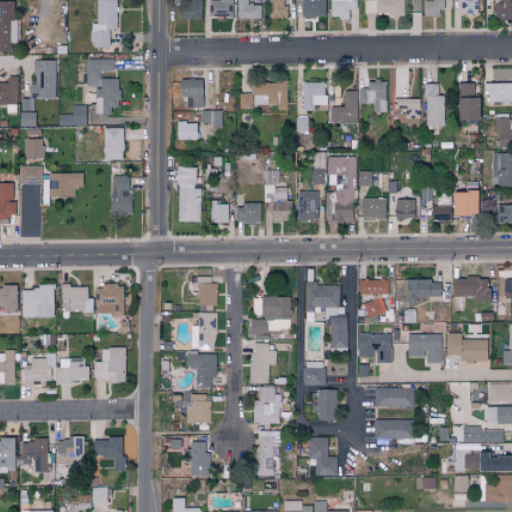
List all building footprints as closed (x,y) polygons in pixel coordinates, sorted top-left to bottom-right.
[(0,0),(0,50),(15,51),(16,1),(0,0)] [(108,47),(108,29),(115,29),(115,0),(95,0),(95,24),(91,24),(91,47),(108,47)] [(200,0),(179,0),(179,18),(200,19),(200,0)] [(208,0),(208,16),(232,16),(231,0),(208,0)] [(247,4),(247,0),(236,0),(236,18),(259,19),(259,4),(247,4)] [(267,0),(268,17),(285,17),(284,0),(267,0)] [(301,0),(301,17),(323,17),(323,0),(301,0)] [(329,0),(329,17),(348,18),(348,8),(355,9),(355,0),(329,0)] [(402,0),(363,0),(363,14),(402,15),(402,0)] [(421,0),(422,16),(441,15),(440,0),(421,0)] [(476,0),(460,0),(461,14),(477,13),(476,0)] [(511,0),(493,0),(493,19),(511,19),(511,0)] [(94,113),(110,114),(110,107),(118,107),(118,79),(99,78),(100,71),(112,71),(113,59),(85,59),(85,86),(94,86),(94,113)] [(54,98),(54,60),(33,60),(33,84),(29,84),(29,98),(54,98)] [(16,76),(6,77),(6,82),(0,82),(0,104),(17,104),(16,76)] [(191,97),(191,109),(202,109),(202,79),(177,79),(176,97),(191,97)] [(384,80),(365,81),(365,88),(357,88),(358,103),(372,103),(372,112),(385,112),(384,80)] [(284,81),(252,82),(252,110),(285,109),(284,81)] [(324,105),(324,82),(301,82),(301,110),(311,110),(311,105),(324,105)] [(485,103),(511,101),(511,82),(485,83),(485,103)] [(424,126),(443,126),(443,95),(437,95),(437,83),(424,84),(424,126)] [(457,120),(477,120),(476,96),(473,96),(473,83),(456,83),(457,120)] [(329,107),(329,122),(356,122),(357,91),(343,90),(342,107),(329,107)] [(251,109),(250,93),(239,93),(239,109),(251,109)] [(400,126),(419,125),(418,98),(392,99),(392,110),(399,109),(400,126)] [(85,106),(71,105),(71,116),(65,116),(65,125),(84,126),(85,106)] [(220,110),(201,110),(201,125),(220,125),(220,110)] [(511,147),(511,129),(509,129),(508,118),(495,118),(495,148),(511,147)] [(175,122),(176,139),(196,138),(195,121),(175,122)] [(122,160),(123,128),(103,127),(102,159),(122,160)] [(41,138),(23,139),(23,158),(41,158),(41,138)] [(492,186),(511,186),(511,152),(492,152),(492,186)] [(353,157),(327,156),(327,186),(334,186),(334,221),(353,221),(353,157)] [(178,221),(200,222),(201,189),(195,189),(195,167),(175,167),(174,184),(179,184),(178,221)] [(264,200),(271,200),(271,221),(289,221),(289,201),(286,201),(286,186),(280,186),(280,170),(263,170),(264,200)] [(312,171),(312,184),(323,184),(323,171),(312,171)] [(370,171),(357,171),(357,185),(370,186),(370,171)] [(45,173),(44,196),(73,196),(73,186),(82,187),(82,173),(45,173)] [(129,214),(130,195),(127,195),(127,176),(110,176),(110,213),(129,214)] [(0,182),(0,217),(14,217),(15,203),(12,203),(12,183),(0,182)] [(317,220),(316,185),(297,185),(298,220),(317,220)] [(429,200),(429,187),(420,186),(420,199),(429,200)] [(384,198),(360,198),(360,218),(384,218),(384,198)] [(413,199),(394,199),(394,219),(413,219),(413,199)] [(210,223),(227,223),(227,202),(210,202),(210,223)] [(260,223),(259,204),(234,204),(235,223),(260,223)] [(449,204),(430,205),(430,220),(450,219),(449,204)] [(495,223),(511,222),(511,204),(495,204),(495,223)] [(196,305),(214,305),(214,277),(196,277),(196,305)] [(487,300),(488,277),(451,277),(450,296),(474,296),(474,300),(487,300)] [(511,278),(502,279),(503,298),(508,298),(509,319),(511,319),(511,278)] [(387,293),(387,279),(358,280),(358,294),(387,293)] [(439,296),(439,280),(405,280),(405,302),(415,302),(415,296),(439,296)] [(315,284),(315,281),(305,281),(303,312),(314,312),(314,306),(338,307),(339,285),(315,284)] [(86,285),(60,286),(60,311),(92,310),(91,298),(87,298),(86,285)] [(16,312),(16,286),(0,286),(0,308),(0,313),(16,312)] [(21,317),(53,317),(52,286),(21,287),(21,317)] [(122,286),(94,286),(95,315),(123,314),(122,286)] [(267,334),(267,319),(289,319),(289,297),(253,297),(253,317),(249,317),(249,334),(267,334)] [(364,300),(364,315),(383,314),(383,300),(364,300)] [(329,348),(347,348),(346,315),(337,315),(337,307),(324,308),(324,319),(329,319),(329,348)] [(191,325),(190,349),(215,349),(215,313),(197,312),(196,325),(191,325)] [(511,323),(508,324),(507,350),(502,350),(502,365),(511,364),(511,323)] [(356,357),(373,357),(374,362),(390,362),(390,333),(356,334),(356,357)] [(440,362),(440,333),(406,334),(406,357),(425,357),(425,363),(440,362)] [(460,339),(460,333),(446,333),(446,355),(459,355),(459,361),(486,360),(486,339),(460,339)] [(249,383),(266,383),(267,364),(274,365),(275,350),(268,350),(268,343),(250,343),(249,383)] [(93,362),(93,381),(125,381),(124,348),(101,348),(101,362),(93,362)] [(0,381),(14,382),(14,352),(0,351),(0,381)] [(215,354),(185,353),(185,368),(193,368),(193,388),(209,388),(210,377),(214,377),(215,354)] [(24,383),(51,382),(50,366),(46,367),(45,358),(30,358),(31,369),(24,369),(24,383)] [(88,382),(88,366),(83,366),(83,358),(57,359),(58,382),(88,382)] [(302,385),(324,385),(323,361),(302,362),(302,385)] [(357,376),(367,376),(366,364),(357,365),(357,376)] [(511,383),(487,383),(487,402),(511,402),(511,383)] [(279,423),(280,394),(273,394),(273,387),(258,386),(257,400),(253,400),(252,423),(279,423)] [(373,387),(373,406),(416,407),(417,388),(373,387)] [(335,389),(316,389),(316,420),(335,421),(335,389)] [(209,394),(184,394),(183,422),(208,423),(209,394)] [(511,406),(485,407),(485,423),(511,422),(511,406)] [(373,438),(413,438),(413,419),(373,420),(373,438)] [(501,428),(461,428),(461,442),(501,442),(501,428)] [(272,476),(272,455),(278,455),(278,431),(256,430),(255,475),(272,476)] [(307,459),(314,459),(314,475),(336,476),(336,456),(326,456),(326,438),(307,437),(307,459)] [(82,438),(55,439),(55,463),(83,462),(82,438)] [(92,438),(92,456),(113,457),(113,471),(124,471),(124,456),(121,456),(121,439),(92,438)] [(0,470),(14,470),(14,440),(0,440),(0,470)] [(46,440),(20,440),(21,464),(32,464),(32,472),(47,471),(46,440)] [(208,475),(209,452),(203,452),(203,442),(189,441),(188,475),(208,475)] [(476,469),(475,452),(453,452),(454,470),(476,469)] [(508,471),(509,456),(486,456),(486,452),(477,452),(477,471),(508,471)] [(511,501),(511,474),(478,476),(479,502),(511,501)] [(435,489),(434,477),(421,477),(422,489),(435,489)] [(171,498),(171,511),(201,511),(201,507),(183,508),(183,498),(171,498)] [(310,511),(310,505),(300,506),(300,500),(281,500),(281,511),(310,511)] [(346,511),(347,510),(324,511),(324,501),(314,501),(314,511),(346,511)]
